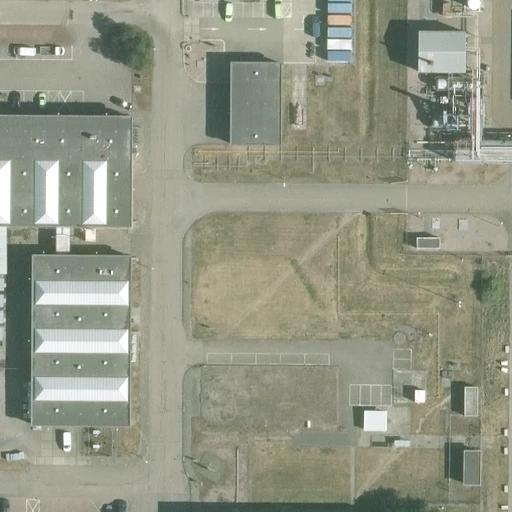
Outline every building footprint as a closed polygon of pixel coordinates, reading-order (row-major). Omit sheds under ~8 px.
[(478,6),(479,5),(479,4),(479,3),(479,2),(479,1),(478,0),(467,0),(467,1),(467,2),(467,3),(467,4),(468,6),(469,7),(470,8),(471,9),(472,9),(473,9),(474,9),(476,9),(477,8),(478,7),(478,6)] [(420,28),(419,70),(468,71),(468,28),(420,28)] [(280,144),(280,64),(232,64),(231,144),(280,144)] [(130,227),(131,117),(0,116),(0,226),(56,227),(70,227),(130,227)] [(70,256),(70,227),(56,227),(56,256),(70,256)] [(439,249),(439,238),(417,238),(417,249),(439,249)] [(70,256),(56,256),(33,256),(32,425),(129,425),(130,256),(70,256)] [(467,411),(477,412),(477,403),(479,403),(479,386),(468,385),(467,411)] [(388,429),(389,410),(367,409),(366,428),(388,429)] [(479,484),(480,452),(464,452),(464,484),(479,484)]
